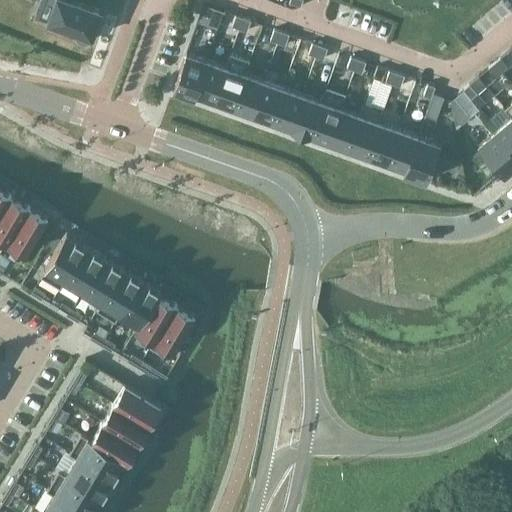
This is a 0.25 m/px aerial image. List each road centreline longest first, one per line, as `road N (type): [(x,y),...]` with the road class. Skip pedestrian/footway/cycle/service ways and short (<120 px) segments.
road 1 (tertiary): [(117,129),(276,186),(296,204),(306,236)]
road 2 (trunk): [(511,402),(439,443),(303,450)]
road 3 (residential): [(511,209),(477,229),(400,226),(306,236)]
road 4 (tertiary): [(300,313),(284,345),(264,461)]
road 5 (tertiary): [(303,450),(310,393),(300,313)]
road 6 (residential): [(117,129),(164,0)]
road 7 (tertiary): [(0,88),(117,129)]
